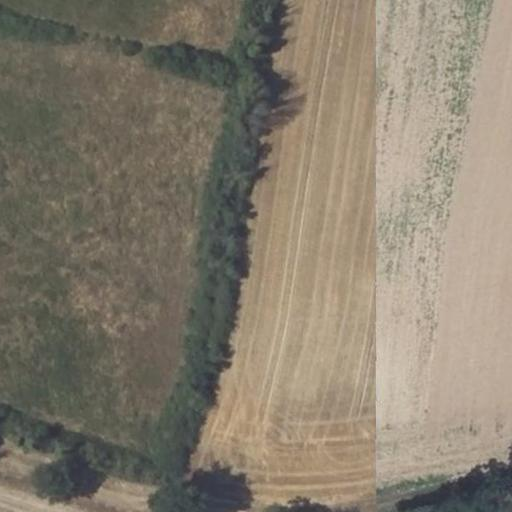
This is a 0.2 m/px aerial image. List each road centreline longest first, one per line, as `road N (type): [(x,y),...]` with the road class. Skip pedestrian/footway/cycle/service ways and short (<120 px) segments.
road 1 (track): [(298,511),(0,452)]
road 2 (track): [(511,470),(368,511)]
